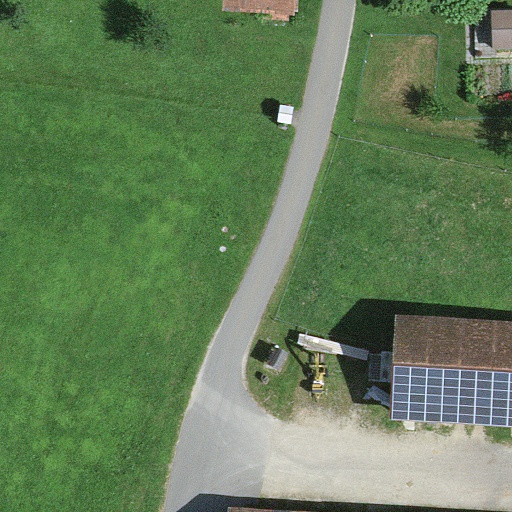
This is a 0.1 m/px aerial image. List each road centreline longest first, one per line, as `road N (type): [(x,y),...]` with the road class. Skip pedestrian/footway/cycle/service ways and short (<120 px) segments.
road 1 (unclassified): [(338,0),(297,188),(228,344),(180,511)]
road 2 (track): [(511,465),(194,445)]
